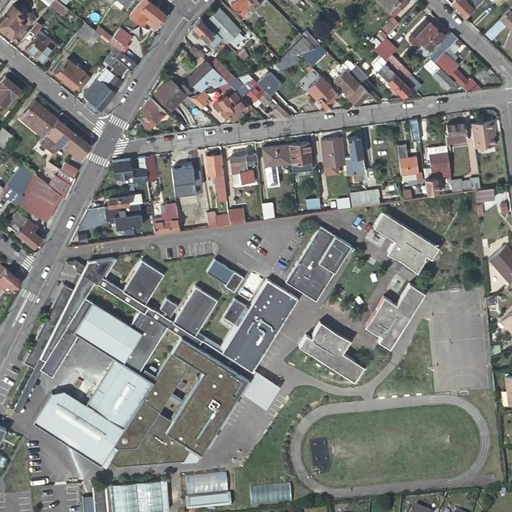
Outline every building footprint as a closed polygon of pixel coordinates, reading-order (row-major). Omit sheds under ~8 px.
[(64,4),(59,0),(52,0),(50,3),(59,10),(64,4)] [(140,0),(136,6),(141,9),(148,0),(140,0)] [(148,0),(141,9),(149,16),(146,20),(155,27),(166,13),(148,0)] [(269,1),(268,0),(235,0),(232,3),(245,17),(247,15),(248,16),(252,13),(250,11),(246,7),(250,4),(248,2),(250,0),(259,0),(264,5),(269,1)] [(410,0),(381,0),(396,15),(410,0)] [(455,0),(454,1),(468,15),(483,0),(455,0)] [(0,24),(13,35),(24,20),(22,19),(23,19),(22,15),(25,11),(24,10),(14,3),(0,20),(0,24)] [(32,8),(26,8),(24,10),(25,11),(22,15),(23,19),(22,19),(24,20),(25,22),(26,20),(29,21),(34,14),(32,8)] [(219,8),(207,20),(229,42),(230,41),(235,46),(245,37),(240,32),(241,30),(240,30),(241,30),(219,8)] [(504,14),(486,32),(492,39),(511,21),(504,14)] [(389,33),(400,22),(394,16),(383,27),(389,33)] [(200,18),(193,25),(196,28),(193,31),(193,33),(197,36),(199,36),(201,33),(216,47),(224,39),(206,21),(205,23),(200,18)] [(336,26),(341,22),(336,18),(332,22),(336,26)] [(444,35),(427,18),(412,33),(416,37),(412,41),(417,47),(422,42),(430,50),(444,35)] [(37,20),(30,29),(35,33),(38,28),(41,24),(37,20)] [(85,21),(76,33),(91,45),(101,34),(96,30),(85,21)] [(96,30),(101,34),(109,40),(112,36),(99,25),(96,30)] [(109,40),(115,45),(121,50),(123,52),(129,45),(126,43),(132,37),(120,27),(112,36),(109,40)] [(38,28),(35,33),(37,35),(27,46),(44,60),(54,47),(50,44),(53,41),(38,28)] [(458,37),(452,32),(429,55),(435,61),(436,60),(463,87),(469,80),(456,67),(458,65),(454,60),(458,56),(448,47),(458,37)] [(305,38),(297,45),(303,53),(315,48),(305,38)] [(406,79),(411,75),(390,55),(394,50),(383,40),(375,49),(382,55),(387,61),(390,64),(406,79)] [(327,51),(319,44),(315,48),(303,53),(302,53),(306,59),(313,66),(327,51)] [(115,45),(104,59),(112,66),(110,68),(114,72),(105,82),(115,90),(123,79),(120,77),(129,66),(132,69),(136,63),(123,52),(121,50),(115,45)] [(297,45),(281,59),(282,61),(299,54),(302,53),(303,53),(297,45)] [(246,49),(240,54),(245,60),(251,55),(246,49)] [(299,54),(282,61),(277,63),(285,71),(302,58),(299,54)] [(386,63),(387,61),(382,55),(374,63),(375,68),(394,85),(391,88),(394,92),(397,89),(403,95),(411,87),(386,63)] [(215,56),(209,62),(214,67),(229,81),(235,79),(238,78),(215,56)] [(74,85),(80,90),(92,75),(81,67),(80,68),(68,57),(57,71),(74,85)] [(209,62),(204,57),(196,65),(199,68),(182,85),(190,93),(197,85),(202,90),(208,84),(202,79),(206,75),(213,81),(217,86),(229,81),(214,67),(209,72),(204,67),(209,62)] [(434,73),(440,67),(431,58),(425,64),(434,73)] [(348,59),(341,65),(346,70),(347,71),(349,73),(355,66),(348,59)] [(214,67),(209,62),(204,67),(209,72),(214,67)] [(89,97),(101,107),(104,103),(115,90),(105,82),(114,72),(110,68),(107,65),(84,93),(89,97)] [(349,73),(361,84),(368,76),(357,65),(355,66),(349,73)] [(120,77),(123,79),(132,69),(129,66),(120,77)] [(455,81),(440,67),(434,73),(448,87),(455,81)] [(347,71),(346,70),(335,81),(350,95),(349,96),(357,104),(369,92),(361,84),(349,73),(347,71)] [(323,76),(318,71),(311,78),(316,83),(323,76)] [(289,110),(297,103),(286,91),(289,88),(273,72),(266,74),(259,82),(267,90),(269,88),(289,110)] [(259,82),(250,73),(238,78),(235,79),(240,85),(251,81),(256,85),(246,95),(253,103),(266,91),(258,82),(259,82)] [(424,86),(412,73),(411,75),(406,79),(425,98),(438,85),(431,79),(424,86)] [(202,79),(208,84),(213,81),(206,75),(202,79)] [(7,76),(0,85),(0,101),(6,107),(21,88),(7,76)] [(327,108),(341,95),(323,76),(316,83),(325,94),(319,99),(327,108)] [(371,94),(378,86),(368,76),(361,84),(369,92),(371,94)] [(188,94),(171,78),(155,94),(171,110),(172,109),(174,111),(186,99),(184,97),(188,94)] [(471,78),(469,80),(463,87),(469,92),(483,90),(471,78)] [(190,96),(202,108),(208,102),(205,99),(209,96),(204,91),(190,96)] [(230,113),(233,118),(248,106),(240,96),(237,93),(230,99),(224,91),(216,96),(219,101),(217,102),(215,105),(219,110),(222,109),(223,110),(222,110),(227,116),(230,113)] [(242,94),(240,96),(248,106),(251,103),(244,97),(242,94)] [(89,97),(84,104),(96,113),(101,107),(89,97)] [(152,97),(140,110),(142,111),(149,118),(145,123),(144,124),(149,129),(166,111),(152,97)] [(47,132),(58,118),(35,99),(20,117),(43,136),(47,132)] [(276,109),(285,118),(292,117),(281,105),(276,109)] [(149,118),(142,111),(140,113),(144,117),(143,121),(145,123),(149,118)] [(90,144),(58,117),(58,118),(47,132),(79,158),(90,144)] [(420,139),(418,119),(410,120),(413,140),(420,139)] [(494,120),(471,123),(475,148),(494,145),(492,129),(495,129),(494,120)] [(449,134),(446,135),(447,145),(447,149),(469,146),(468,140),(469,140),(466,123),(447,125),(449,134)] [(14,135),(3,125),(0,129),(0,144),(4,147),(14,135)] [(346,164),(348,175),(365,172),(362,149),(364,149),(364,144),(361,145),(360,135),(348,137),(350,157),(345,157),(346,164)] [(343,137),(321,139),(325,167),(326,174),(339,173),(338,165),(346,164),(345,157),(343,137)] [(310,141),(288,144),(291,162),(291,163),(301,162),(312,160),(310,141)] [(407,143),(397,144),(401,175),(417,172),(418,181),(424,180),(423,172),(419,172),(416,156),(408,157),(407,143)] [(291,162),(288,144),(263,147),(266,165),(291,162)] [(429,154),(431,170),(450,168),(447,149),(447,145),(428,147),(429,154)] [(227,199),(222,153),(206,155),(209,174),(215,173),(216,186),(218,186),(220,200),(227,199)] [(258,161),(257,153),(246,154),(246,155),(230,157),(232,171),(233,171),(240,169),(241,182),(255,181),(253,169),(245,171),(244,169),(249,169),(248,163),(258,161)] [(193,189),(189,156),(179,158),(179,154),(172,155),(176,192),(182,191),(182,194),(187,193),(187,190),(193,189)] [(156,173),(153,155),(145,156),(147,168),(147,174),(156,173)] [(148,180),(147,174),(147,168),(141,169),(132,170),(130,158),(115,161),(117,178),(121,177),(123,184),(134,182),(148,180)] [(59,192),(63,195),(78,169),(66,160),(51,185),(59,192)] [(51,185),(23,163),(7,182),(11,185),(21,194),(16,206),(45,219),(52,206),(59,192),(51,185)] [(240,169),(233,171),(235,183),(241,182),(240,169)] [(447,188),(453,188),(451,174),(445,174),(446,184),(442,184),(443,191),(447,191),(447,188)] [(436,177),(425,178),(427,193),(438,192),(436,177)] [(475,188),(480,188),(479,178),(471,179),(471,181),(472,187),(473,189),(475,188)] [(135,190),(149,188),(148,180),(134,182),(135,190)] [(3,188),(0,190),(0,200),(0,199),(0,198),(11,185),(7,182),(3,188)] [(476,197),(495,197),(495,188),(476,188),(476,197)] [(379,200),(377,189),(351,193),(352,204),(379,200)] [(105,207),(107,226),(116,225),(117,233),(143,230),(142,222),(140,203),(142,202),(141,194),(110,198),(111,207),(105,207)] [(181,196),(176,197),(176,203),(178,218),(184,217),(181,196)] [(321,207),(320,197),(305,199),(307,209),(321,207)] [(350,206),(349,197),(339,198),(339,207),(350,206)] [(295,200),(296,211),(304,210),(303,199),(295,200)] [(197,228),(207,226),(203,201),(193,202),(194,206),(191,206),(192,216),(195,216),(197,228)] [(264,218),(276,217),(275,202),(263,203),(264,218)] [(178,218),(176,203),(161,205),(162,218),(153,219),(155,232),(180,229),(178,218)] [(17,209),(5,223),(33,245),(41,235),(41,229),(17,209)] [(213,209),(207,210),(209,226),(230,223),(229,213),(214,216),(213,209)] [(229,211),(229,213),(230,223),(245,221),(244,209),(229,211)] [(385,212),(375,227),(396,241),(388,253),(402,261),(418,272),(427,259),(426,259),(427,256),(433,259),(440,247),(385,212)] [(180,230),(197,228),(195,216),(192,216),(184,217),(178,218),(180,229),(180,230)] [(352,246),(322,226),(286,281),(317,301),(344,259),(352,246)] [(44,238),(41,235),(33,245),(37,249),(39,248),(44,238)] [(509,282),(511,279),(511,249),(511,250),(505,244),(488,259),(509,282)] [(356,248),(352,246),(344,259),(348,261),(356,248)] [(32,421),(56,436),(60,430),(81,443),(77,449),(100,464),(113,443),(117,446),(109,459),(117,464),(183,459),(191,446),(201,452),(219,423),(239,392),(253,370),(299,298),(268,279),(250,307),(235,298),(224,316),(235,323),(238,325),(222,351),(195,334),(198,330),(218,299),(196,285),(174,320),(169,317),(178,304),(167,298),(161,308),(167,311),(165,314),(145,302),(164,272),(143,258),(124,288),(105,277),(117,258),(115,256),(89,259),(86,265),(75,260),(76,270),(82,273),(74,289),(63,283),(23,361),(35,367),(40,356),(44,359),(39,368),(51,375),(78,334),(114,356),(91,392),(84,403),(64,389),(51,391),(32,421)] [(206,271),(225,283),(233,270),(214,258),(206,271)] [(20,280),(0,263),(0,273),(0,274),(0,290),(6,284),(12,289),(20,280)] [(377,310),(366,326),(379,335),(379,333),(382,335),(379,341),(390,348),(426,293),(411,283),(397,304),(385,296),(377,310)] [(494,297),(485,298),(486,307),(495,306),(494,297)] [(511,309),(500,319),(511,332),(511,309)] [(337,332),(322,321),(313,334),(314,335),(312,338),(307,334),(300,346),(355,381),(364,366),(343,352),(351,340),(337,332)] [(221,344),(198,330),(195,334),(222,351),(238,325),(235,323),(221,344)] [(279,386),(253,370),(239,392),(265,408),(279,386)] [(60,430),(56,436),(77,449),(81,443),(60,430)] [(188,496),(227,492),(226,474),(186,478),(188,496)] [(159,480),(111,484),(113,511),(135,511),(162,509),(159,480)] [(113,511),(111,484),(104,485),(107,511),(113,511)] [(107,511),(104,485),(91,486),(92,495),(93,506),(82,507),(82,511),(107,511)] [(250,489),(252,506),(291,503),(290,485),(250,489)] [(81,496),(82,507),(93,506),(92,495),(81,496)] [(190,509),(190,510),(228,506),(227,495),(189,499),(190,509)]
